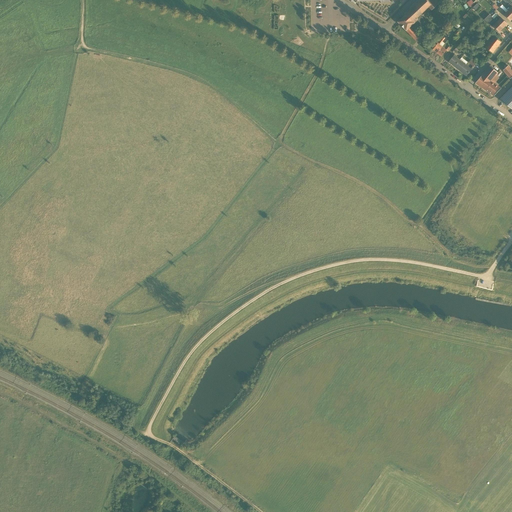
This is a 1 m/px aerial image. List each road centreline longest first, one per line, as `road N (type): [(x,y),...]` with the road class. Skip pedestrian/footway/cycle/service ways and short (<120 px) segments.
road 1 (track): [(260,511),(145,433),(210,332),(249,302),(315,270),(386,260),(480,276),(511,242)]
road 2 (track): [(82,0),(85,47),(202,81),(279,142)]
road 3 (track): [(0,394),(128,461),(196,511)]
